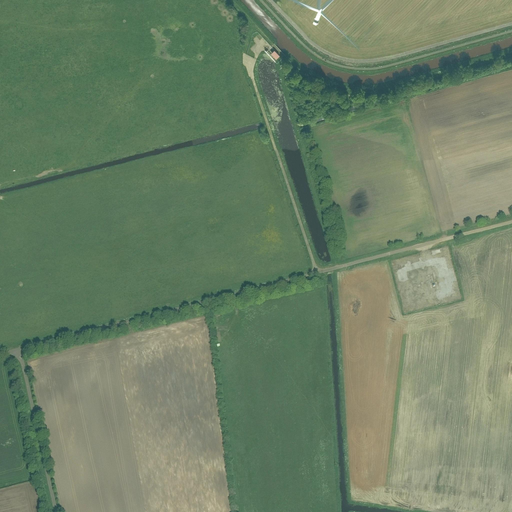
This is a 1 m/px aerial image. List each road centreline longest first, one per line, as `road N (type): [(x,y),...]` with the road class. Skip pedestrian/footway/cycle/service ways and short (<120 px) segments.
road 1 (unclassified): [(17,350),(511,223)]
road 2 (track): [(317,272),(249,62)]
road 3 (unclassified): [(17,350),(54,511)]
